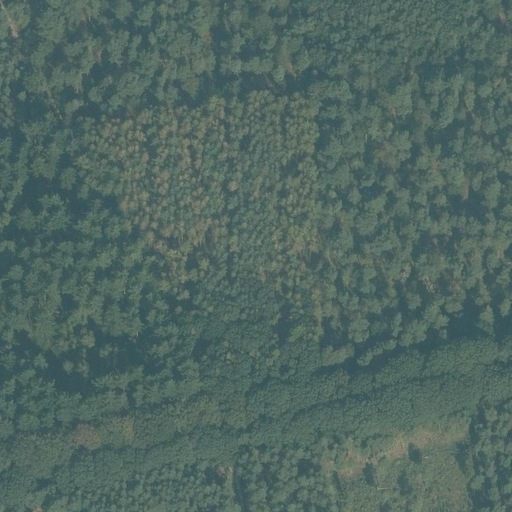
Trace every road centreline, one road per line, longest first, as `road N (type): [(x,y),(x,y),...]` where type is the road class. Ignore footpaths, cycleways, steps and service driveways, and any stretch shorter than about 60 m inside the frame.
road 1 (track): [(0,17),(210,405)]
road 2 (track): [(511,342),(210,405)]
road 3 (track): [(511,380),(224,444)]
road 4 (track): [(0,451),(210,405)]
